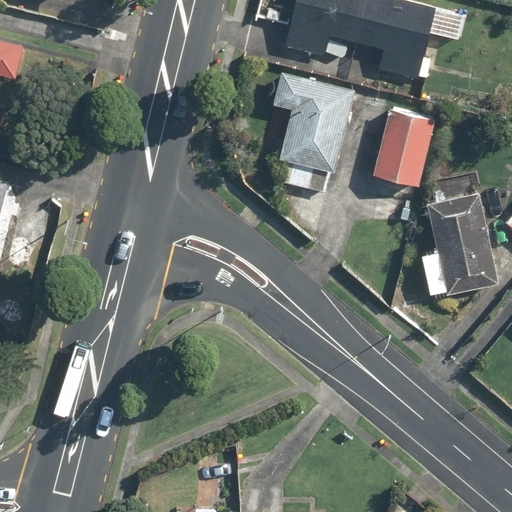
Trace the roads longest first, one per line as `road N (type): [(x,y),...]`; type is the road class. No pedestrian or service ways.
road 1 (residential): [(278,298),(511,494)]
road 2 (secondary): [(70,484),(124,265)]
road 3 (residential): [(147,174),(271,259),(278,298)]
road 4 (secondary): [(147,174),(191,0)]
road 5 (residential): [(278,298),(248,296),(222,278),(124,265)]
